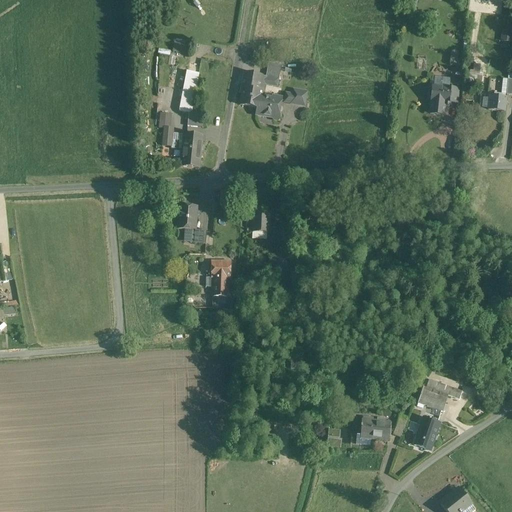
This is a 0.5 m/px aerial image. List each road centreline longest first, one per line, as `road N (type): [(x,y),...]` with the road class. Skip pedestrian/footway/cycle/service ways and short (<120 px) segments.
road 1 (unclassified): [(217,180),(511,168)]
road 2 (residential): [(108,185),(116,337),(95,348),(0,355)]
road 3 (residential): [(217,180),(249,0)]
road 4 (unclassified): [(382,511),(421,468),(511,406)]
